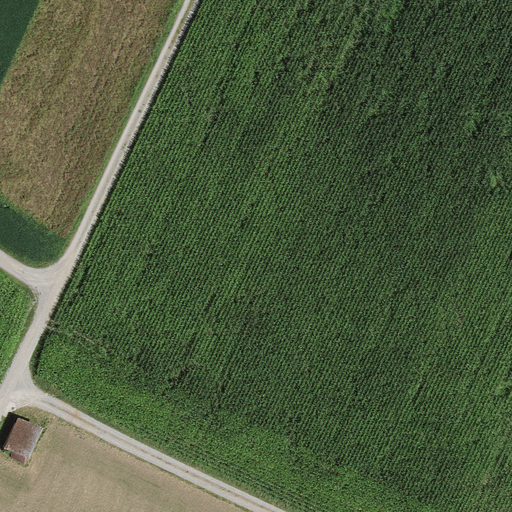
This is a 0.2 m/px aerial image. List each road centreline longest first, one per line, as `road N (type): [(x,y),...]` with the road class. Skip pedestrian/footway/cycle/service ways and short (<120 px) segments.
road 1 (track): [(182,0),(0,387)]
road 2 (track): [(0,393),(258,511)]
